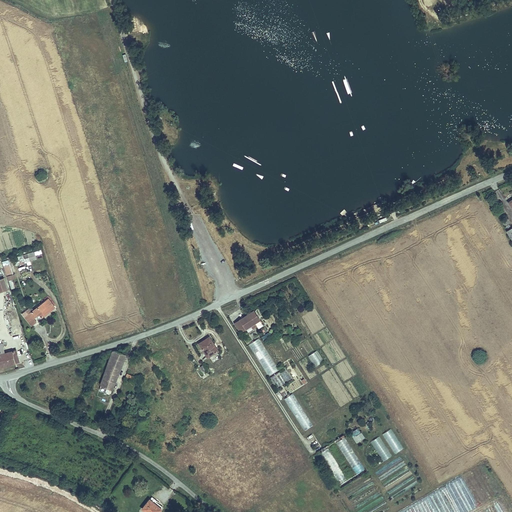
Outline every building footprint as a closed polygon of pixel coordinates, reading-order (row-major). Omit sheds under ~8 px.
[(25,266),(31,265),(30,261),(36,260),(35,255),(42,254),(41,251),(24,253),(25,266)] [(10,259),(4,261),(9,276),(15,274),(10,259)] [(7,279),(0,280),(0,294),(11,291),(7,279)] [(33,313),(29,316),(35,325),(39,322),(36,319),(43,314),(45,318),(59,308),(52,299),(33,313)] [(254,311),(235,324),(241,333),(246,329),(248,333),(253,329),(251,326),(255,324),(259,329),(264,326),(254,311)] [(210,337),(200,344),(209,357),(219,351),(210,337)] [(258,337),(249,343),(269,374),(279,367),(258,337)] [(0,367),(19,361),(17,356),(22,355),(19,347),(6,352),(0,353),(0,367)] [(314,367),(323,362),(317,351),(308,356),(314,367)] [(112,392),(126,355),(120,352),(119,355),(116,354),(113,354),(113,355),(101,388),(112,392)] [(279,387),(292,379),(286,370),(273,378),(279,387)] [(108,403),(112,392),(101,388),(97,399),(108,403)] [(285,398),(302,432),(312,427),(294,393),(285,398)] [(132,410),(117,404),(114,411),(129,417),(132,410)] [(360,431),(358,427),(351,431),(353,436),(360,431)] [(395,454),(404,448),(391,429),(382,435),(395,454)] [(361,432),(353,438),(356,444),(365,438),(361,432)] [(370,442),(383,462),(392,456),(379,436),(370,442)] [(346,482),(329,448),(321,452),(338,486),(346,482)] [(157,511),(162,506),(151,496),(143,505),(151,511),(157,511)]
